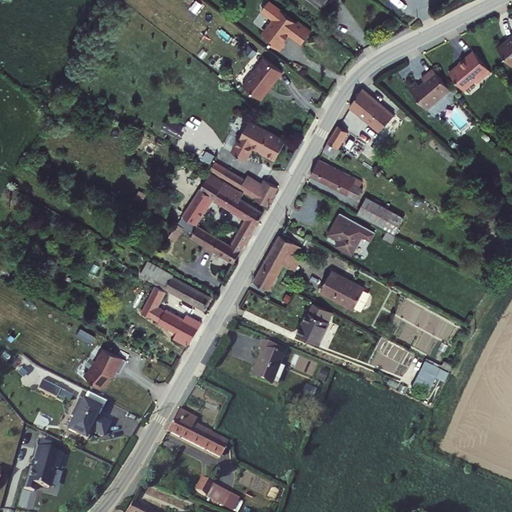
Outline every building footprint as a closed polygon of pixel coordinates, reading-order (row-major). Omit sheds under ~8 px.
[(340,0),(305,0),(304,2),(320,14),(331,1),(336,5),(340,0)] [(289,27),(260,6),(258,9),(257,7),(254,11),(255,13),(254,15),(265,24),(266,27),(257,39),(258,41),(264,46),(262,48),(272,55),(277,48),(277,45),(281,39),(294,49),(304,36),(290,26),(289,27)] [(509,34),(495,45),(509,63),(511,60),(511,30),(508,33),(509,34)] [(476,81),(490,70),(473,49),(458,61),(457,64),(448,71),(462,88),(474,79),(476,81)] [(241,95),(257,107),(278,79),(262,67),(241,95)] [(449,87),(433,68),(422,77),(425,81),(420,85),(417,81),(409,87),(427,109),(435,101),(434,100),(439,96),(441,96),(445,93),(446,89),(449,87)] [(360,91),(352,106),(380,131),(393,115),(360,91)] [(341,126),(330,145),(341,151),(352,132),(341,126)] [(279,148),(243,127),(226,157),(239,164),(246,151),(269,165),(279,148)] [(330,145),(325,154),(338,162),(343,152),(341,151),(330,145)] [(321,161),(313,177),(350,196),(351,193),(356,196),(360,188),(355,186),(358,181),(321,161)] [(215,180),(237,193),(242,186),(219,173),(215,180)] [(240,220),(234,231),(244,237),(257,215),(233,201),(236,196),(201,175),(175,220),(189,228),(206,200),(240,220)] [(255,190),(243,183),(242,186),(237,193),(236,196),(249,203),(255,190)] [(269,193),(257,187),(255,190),(249,203),(260,209),(269,193)] [(360,197),(353,210),(387,229),(394,215),(360,197)] [(371,242),(376,233),(340,214),(336,223),(338,224),(335,229),(333,227),(328,236),(340,242),(336,249),(352,257),(362,237),(371,242)] [(193,230),(189,228),(175,220),(168,233),(178,238),(180,240),(182,235),(188,239),(193,230)] [(224,249),(193,230),(188,239),(187,242),(201,250),(209,255),(227,266),(244,237),(234,231),(224,249)] [(178,238),(168,233),(162,243),(170,249),(178,238)] [(283,237),(270,259),(286,267),(292,256),(299,260),(305,248),(283,237)] [(270,259),(264,271),(280,279),(286,267),(270,259)] [(202,302),(140,269),(134,279),(196,313),(202,302)] [(264,271),(256,286),(272,294),(280,279),(264,271)] [(334,273),(323,292),(357,310),(367,291),(334,273)] [(161,297),(150,291),(134,317),(171,337),(168,342),(181,350),(195,326),(185,320),(180,329),(152,313),(161,297)] [(299,314),(288,336),(310,346),(322,324),(318,322),(323,313),(307,304),(301,315),(299,314)] [(264,354),(252,382),(272,389),(274,386),(280,389),(288,370),(281,367),(284,360),(281,359),(284,350),(262,342),(259,352),(264,354)] [(123,367),(100,356),(96,363),(95,363),(90,372),(80,384),(89,392),(90,390),(96,395),(99,395),(106,388),(105,387),(108,384),(109,384),(110,383),(112,378),(116,380),(123,367)] [(51,406),(56,397),(37,388),(32,397),(51,406)] [(94,417),(74,407),(65,424),(68,426),(62,438),(82,448),(87,439),(98,445),(105,431),(90,424),(94,417)] [(182,411),(170,433),(223,459),(231,442),(198,426),(192,423),(192,416),(182,411)] [(201,421),(192,416),(192,423),(198,426),(201,421)] [(55,461),(29,453),(25,466),(26,467),(24,476),(23,475),(17,496),(27,498),(29,492),(42,495),(47,476),(50,476),(55,461)] [(234,497),(202,480),(194,495),(207,502),(209,500),(227,510),(234,497)]
